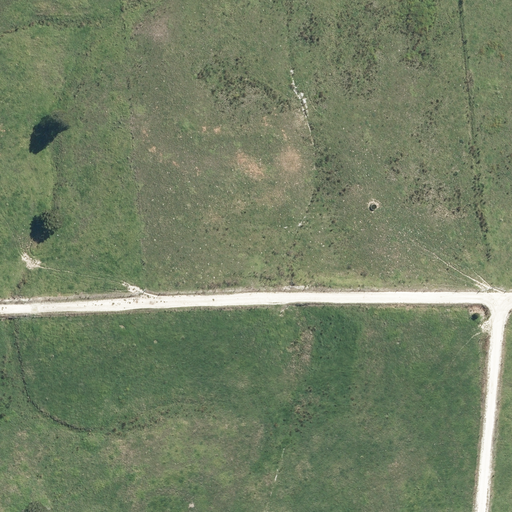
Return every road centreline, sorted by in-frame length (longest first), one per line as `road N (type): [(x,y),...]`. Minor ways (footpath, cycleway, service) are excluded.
road 1 (track): [(511,305),(0,316)]
road 2 (track): [(502,304),(480,511)]
